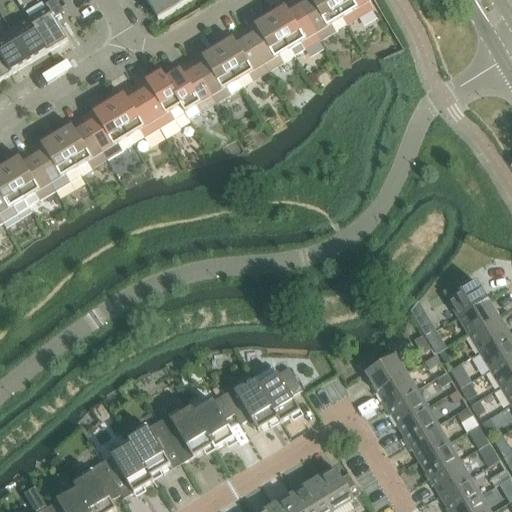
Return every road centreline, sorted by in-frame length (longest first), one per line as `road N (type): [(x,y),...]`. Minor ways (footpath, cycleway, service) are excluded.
road 1 (unclassified): [(0,396),(95,321),(155,286),(305,258),(343,243),(392,188),(418,119),(502,58)]
road 2 (residential): [(201,511),(351,421),(408,511)]
road 3 (residential): [(0,123),(131,45)]
road 4 (residential): [(131,45),(164,47),(241,0)]
